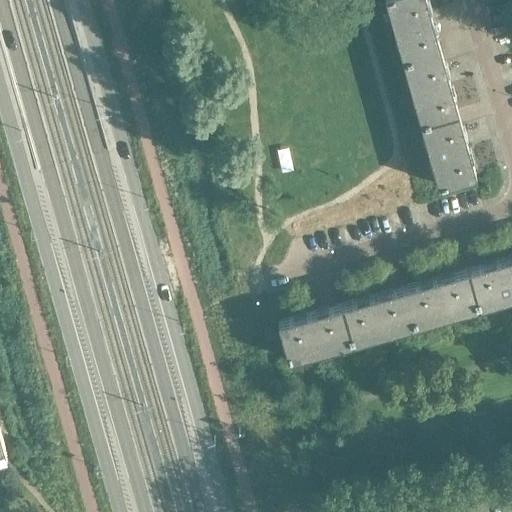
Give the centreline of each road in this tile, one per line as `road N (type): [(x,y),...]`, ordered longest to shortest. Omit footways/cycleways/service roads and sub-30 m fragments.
road 1 (secondary): [(200,511),(57,0)]
road 2 (tertiary): [(224,511),(83,0)]
road 3 (secondary): [(0,4),(144,511)]
road 4 (tertiary): [(0,94),(117,511)]
road 5 (residential): [(279,274),(511,206)]
road 6 (residential): [(511,124),(476,0)]
